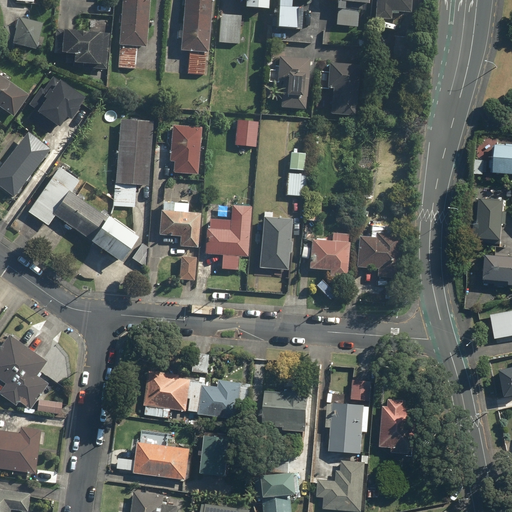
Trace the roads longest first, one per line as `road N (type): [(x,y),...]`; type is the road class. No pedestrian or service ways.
road 1 (unclassified): [(443,335),(430,272),(431,216),(476,0)]
road 2 (residential): [(443,335),(104,312)]
road 3 (residential): [(77,511),(104,312)]
road 4 (residential): [(443,335),(485,511)]
